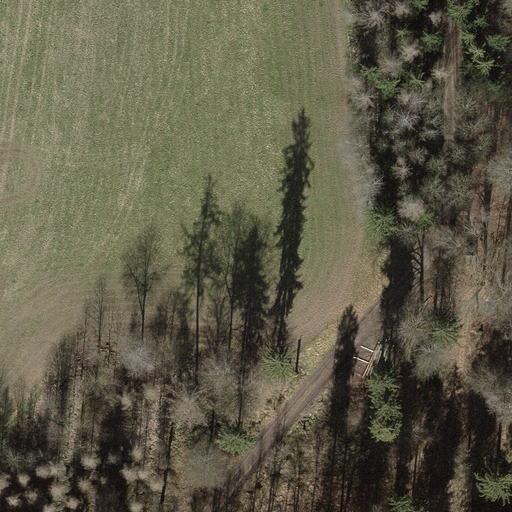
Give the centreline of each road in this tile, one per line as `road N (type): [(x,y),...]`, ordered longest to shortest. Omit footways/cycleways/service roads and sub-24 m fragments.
road 1 (track): [(446,0),(453,134),(434,233),(390,301),(213,511)]
road 2 (track): [(434,233),(476,297),(454,511)]
